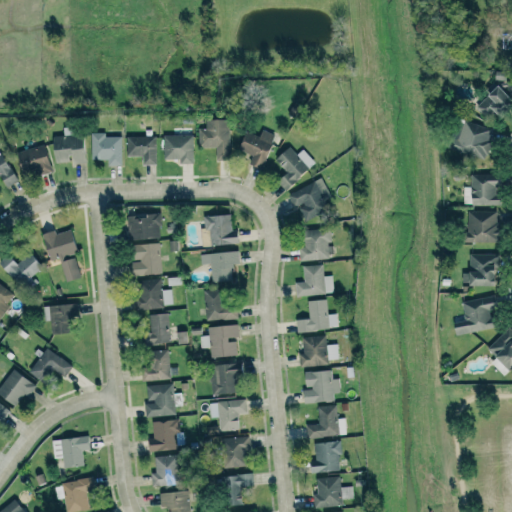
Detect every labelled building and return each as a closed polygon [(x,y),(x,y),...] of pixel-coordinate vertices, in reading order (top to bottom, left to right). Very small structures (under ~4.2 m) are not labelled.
[(495,116),(511,102),(495,85),(472,107),(484,120),(492,112),(495,116)] [(198,128),(198,147),(228,148),(229,119),(206,119),(205,128),(198,128)] [(483,159),(490,128),(454,119),(446,150),(483,159)] [(51,137),(54,163),(72,161),(72,164),(85,163),(81,132),(73,133),(72,126),(62,128),(63,135),(51,137)] [(245,131),(238,149),(252,155),(248,164),(261,169),(275,135),(262,129),(259,136),(245,131)] [(121,166),(121,136),(104,137),(104,133),(91,133),(91,160),(108,160),(108,166),(121,166)] [(163,160),(179,159),(179,164),(193,164),(192,135),(163,135),(163,160)] [(156,164),(156,136),(126,137),(127,156),(142,156),(142,165),(156,164)] [(51,171),(42,144),(16,153),(24,174),(34,170),(36,176),(51,171)] [(303,149),(296,155),(288,146),(274,159),(286,172),(277,181),(285,190),(315,163),(303,149)] [(0,177),(4,187),(14,182),(0,150),(0,177)] [(497,204),(496,174),(470,175),(470,190),(470,205),(497,204)] [(287,194),(294,208),(298,206),(305,222),(327,211),(323,201),(330,197),(321,178),(287,194)] [(465,211),(466,243),(497,242),(496,210),(465,211)] [(127,216),(128,240),(160,238),(159,214),(127,216)] [(204,228),(210,228),(210,245),(237,244),(236,230),(230,230),(229,215),(203,216),(204,228)] [(208,228),(200,229),(201,246),(209,246),(208,228)] [(299,260),(330,259),(329,228),(303,229),(304,247),(298,247),(299,260)] [(41,235),(47,260),(58,257),(64,279),(75,276),(63,230),(41,235)] [(161,274),(160,243),(132,244),(132,261),(131,261),(131,275),(161,274)] [(210,263),(211,281),(231,280),(231,264),(238,264),(237,251),(199,253),(200,264),(210,263)] [(0,266),(20,287),(40,267),(28,253),(16,264),(7,254),(0,260),(0,266)] [(468,285),(494,286),(494,254),(469,254),(468,285)] [(332,275),(323,276),(322,264),(303,265),(304,282),(294,282),(295,296),(333,294),(332,275)] [(134,280),(135,309),(162,308),(161,279),(134,280)] [(0,316),(14,294),(0,284),(0,316)] [(237,319),(237,303),(224,304),(223,288),(204,289),(205,320),(237,319)] [(162,290),(163,305),(172,304),(171,289),(162,290)] [(461,300),(464,321),(453,323),(454,334),(495,328),(491,296),(461,300)] [(297,332),(338,328),(337,313),(327,314),(326,299),(308,300),(309,318),(296,320),(297,332)] [(51,334),(67,332),(65,319),(77,318),(75,302),(42,306),(44,321),(49,320),(51,334)] [(149,314),(150,332),(140,333),(141,345),(169,344),(168,313),(149,314)] [(208,326),(208,335),(200,336),(201,348),(210,347),(211,357),(237,355),(236,341),(228,342),(228,337),(238,337),(237,324),(208,326)] [(495,358),(491,362),(503,375),(511,366),(511,341),(503,332),(486,348),(495,358)] [(302,337),(303,353),(298,353),(299,367),(328,365),(327,359),(338,359),(337,344),(325,345),(325,336),(302,337)] [(64,377),(72,364),(42,348),(29,373),(44,381),(50,370),(64,377)] [(142,350),(143,380),(169,379),(168,350),(142,350)] [(239,393),(237,363),(209,365),(210,395),(239,393)] [(0,396),(14,407),(23,394),(27,397),(35,386),(12,369),(0,384),(0,396)] [(304,371),(305,389),(302,389),(302,403),(333,402),(333,393),(339,393),(339,379),(331,379),(331,370),(304,371)] [(144,402),(144,417),(169,416),(168,385),(145,385),(146,402),(144,402)] [(219,431),(238,430),(237,414),(246,414),(245,400),(209,401),(209,418),(218,417),(219,431)] [(0,421),(1,423),(10,411),(0,404),(0,421)] [(345,436),(344,418),(336,419),(335,405),(317,406),(318,424),(305,425),(306,437),(345,436)] [(152,421),(152,437),(147,437),(148,450),(178,449),(177,420),(152,421)] [(51,441),(53,458),(62,457),(63,468),(83,465),(81,450),(89,449),(87,435),(51,441)] [(221,437),(222,467),(249,467),(248,436),(221,437)] [(340,471),(339,441),(314,442),(315,460),(309,460),(310,472),(340,471)] [(154,456),(154,473),(151,473),(151,484),(176,483),(175,455),(154,456)] [(223,506),(240,505),(239,486),(253,486),(252,474),(221,475),(223,506)] [(316,477),(316,493),(312,493),(313,507),(341,506),(339,477),(316,477)] [(56,498),(64,498),(65,511),(89,510),(86,489),(94,489),(92,479),(54,483),(56,498)] [(169,511),(189,511),(189,491),(159,492),(159,507),(169,506),(169,511)] [(0,511),(23,511),(15,500),(0,509),(0,511)]
